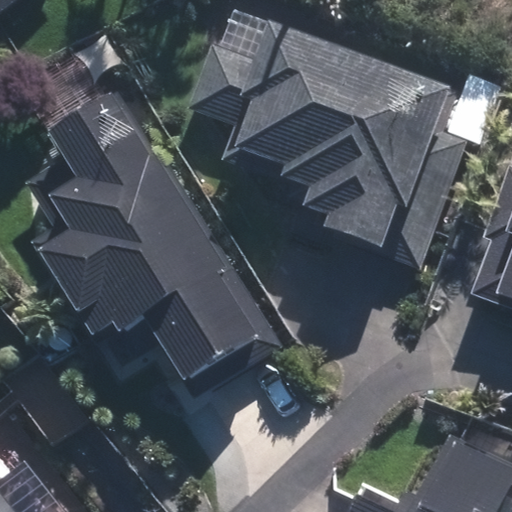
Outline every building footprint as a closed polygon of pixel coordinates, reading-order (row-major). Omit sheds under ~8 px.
[(451,88),(261,20),(247,59),(207,42),(182,107),(234,127),(227,145),(277,163),(275,174),(305,185),(292,220),(415,266),(461,141),(436,132),(451,88)] [(500,87),(467,73),(443,129),(476,143),(500,87)] [(149,154),(113,88),(41,128),(56,155),(20,177),(53,232),(29,246),(86,335),(106,322),(111,331),(141,312),(189,394),(279,342),(164,145),(149,154)] [(511,165),(505,163),(478,235),(487,238),(467,291),(511,308),(511,165)] [(486,511),(510,465),(445,433),(415,496),(386,483),(377,505),(348,492),(338,511),(486,511)] [(0,511),(33,511),(0,470),(0,511)]
